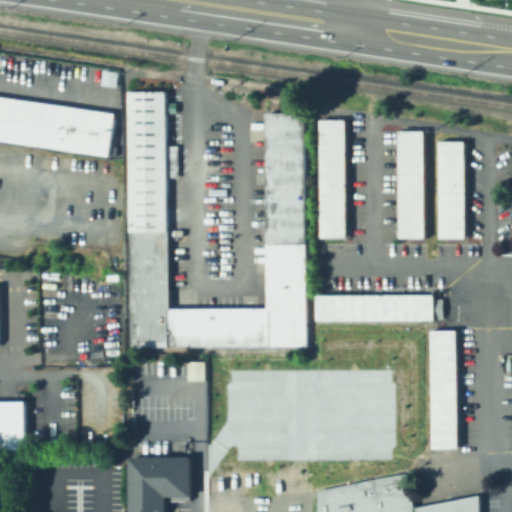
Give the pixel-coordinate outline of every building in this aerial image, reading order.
[(115,86),(117,71),(102,69),(100,84),(115,86)] [(123,93),(160,93),(163,310),(164,349),(127,350),(123,93)] [(0,97),(0,141),(105,158),(113,113),(0,97)] [(260,114),(301,113),(304,323),(304,348),(265,348),(265,309),(260,114)] [(315,121),(342,121),(342,240),(315,240),(315,121)] [(394,131),(421,131),(422,240),(395,242),(394,131)] [(435,142),(461,142),(461,240),(436,240),(435,142)] [(311,296),(311,322),(429,322),(430,295),(311,296)] [(265,348),(265,309),(163,310),(164,349),(208,349),(265,348)] [(426,332),(452,331),(454,450),(428,451),(426,332)] [(205,361),(187,361),(188,380),(205,380),(205,361)] [(24,448),(0,448),(0,398),(25,398),(24,448)] [(190,455),(128,456),(128,511),(164,511),(166,509),(166,499),(190,499),(189,496),(191,496),(190,455)] [(314,491),(314,511),(410,511),(411,508),(412,474),(314,491)] [(411,508),(410,511),(479,511),(479,495),(411,508)]
